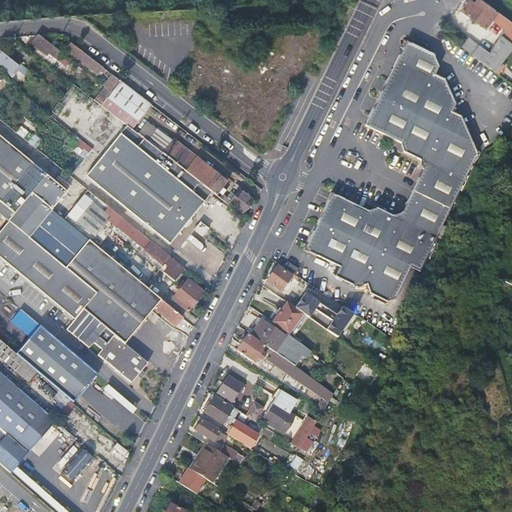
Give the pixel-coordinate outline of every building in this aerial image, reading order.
[(468,37),(460,47),(492,71),(511,43),(511,22),(481,0),(478,5),(470,0),(469,0),(462,11),(485,28),(493,19),(500,24),(500,25),(505,29),(487,54),(483,50),(484,49),(468,37)] [(59,52),(38,35),(31,44),(35,47),(38,50),(46,55),(48,53),(54,58),(59,52)] [(107,71),(70,43),(64,51),(97,76),(99,73),(103,76),(107,71)] [(442,70),(437,56),(409,43),(367,127),(403,144),(407,154),(422,162),(426,171),(405,214),(396,216),(381,209),(371,213),(334,195),(306,251),(342,269),(338,278),(390,303),(398,300),(414,268),(423,273),(441,237),(459,201),(481,154),(466,119),(456,114),(459,106),(448,82),(440,77),(442,70)] [(18,67),(0,51),(0,65),(13,76),(18,71),(16,69),(18,67)] [(111,93),(120,81),(112,75),(103,87),(111,93)] [(109,113),(116,104),(113,102),(126,86),(125,85),(120,81),(111,93),(100,106),(109,113)] [(144,125),(157,110),(126,86),(113,102),(116,104),(144,125)] [(142,138),(126,126),(84,180),(169,247),(212,192),(142,138)] [(212,192),(216,195),(227,181),(221,176),(172,139),(170,141),(155,129),(149,137),(145,134),(142,138),(212,192)] [(0,136),(0,166),(17,180),(30,191),(43,203),(52,210),(67,193),(0,136)] [(81,138),(73,147),(85,158),(93,149),(81,138)] [(0,215),(7,221),(20,232),(43,203),(30,191),(18,205),(6,195),(17,180),(0,166),(0,215)] [(30,191),(17,180),(6,195),(18,205),(30,191)] [(220,198),(228,204),(230,203),(243,212),(252,199),(240,191),(241,188),(235,183),(232,186),(238,190),(238,192),(236,195),(231,200),(228,197),(224,194),(220,198)] [(111,217),(114,213),(88,191),(82,199),(89,205),(92,202),(111,217)] [(92,202),(89,205),(76,220),(97,237),(112,219),(111,217),(92,202)] [(20,232),(28,238),(52,210),(43,203),(20,232)] [(89,241),(91,243),(97,237),(76,220),(69,214),(64,220),(89,241)] [(178,276),(184,269),(123,220),(116,228),(161,265),(163,263),(178,276)] [(7,221),(0,229),(0,257),(72,319),(64,329),(86,348),(91,342),(99,351),(96,354),(130,384),(140,371),(146,365),(124,345),(137,329),(65,270),(28,238),(20,232),(7,221)] [(195,230),(203,237),(209,229),(201,223),(200,224),(198,223),(197,225),(198,226),(195,230)] [(137,329),(154,310),(174,326),(182,318),(91,243),(89,241),(65,270),(137,329)] [(300,270),(288,262),(286,267),(297,274),(300,270)] [(294,275),(280,266),(278,267),(267,281),(282,292),(294,275)] [(188,280),(172,299),(187,312),(203,293),(188,280)] [(331,315),(338,304),(319,291),(315,298),(327,306),(324,310),(331,315)] [(289,334),(304,314),(288,303),(282,310),(278,315),(273,323),(289,334)] [(294,364),(305,348),(298,343),(300,340),(296,338),(294,340),(286,335),(284,337),(263,323),(251,339),(248,336),(237,352),(253,363),(257,358),(261,361),(263,357),(261,356),(263,354),(261,352),(264,347),(273,354),(270,360),(326,399),(320,408),(324,410),(334,395),(286,361),(287,359),(294,364)] [(41,325),(17,355),(36,372),(74,402),(98,373),(41,325)] [(0,358),(27,382),(36,372),(17,355),(0,340),(0,358)] [(56,421),(0,371),(0,429),(28,453),(56,421)] [(229,376),(218,393),(232,402),(242,385),(229,376)] [(268,420),(266,423),(270,426),(272,424),(279,428),(297,401),(281,390),(263,417),(268,420)] [(233,407),(215,396),(204,415),(222,425),(225,421),(227,422),(228,419),(227,418),(233,407)] [(66,414),(74,405),(70,401),(61,410),(66,414)] [(248,416),(259,419),(263,405),(253,401),(248,416)] [(238,418),(228,433),(253,448),(262,433),(238,418)] [(214,443),(220,432),(201,421),(195,430),(203,435),(201,438),(204,440),(207,438),(214,443)] [(294,445),(299,448),(313,427),(307,424),(294,445)] [(0,464),(10,473),(28,453),(0,429),(0,464)] [(206,480),(222,454),(202,442),(187,468),(188,469),(206,480)] [(246,458),(226,446),(223,451),(243,464),(246,458)] [(90,459),(82,452),(64,472),(72,480),(90,459)] [(291,467),(301,471),(305,459),(294,455),(291,467)] [(261,468),(269,473),(274,466),(266,461),(261,468)] [(274,466),(269,473),(276,478),(281,470),(274,466)] [(188,469),(180,483),(197,494),(206,480),(188,469)] [(187,511),(169,502),(164,511),(187,511)]
